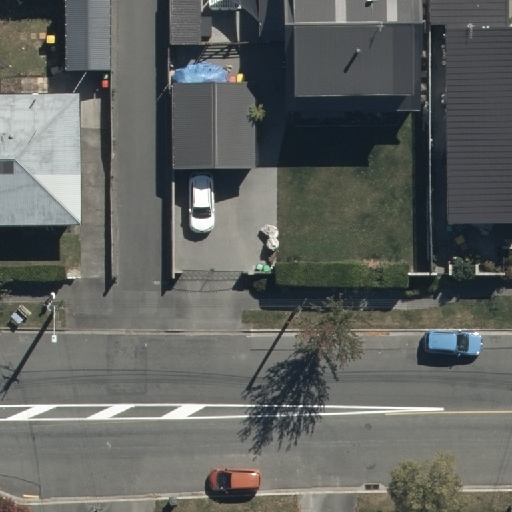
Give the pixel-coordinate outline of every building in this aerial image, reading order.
[(61,0),(62,65),(110,66),(110,0),(61,0)] [(285,110),(416,108),(414,0),(257,0),(258,43),(284,43),(285,110)] [(445,226),(511,224),(511,27),(509,28),(509,0),(429,0),(430,25),(443,25),(445,226)] [(172,164),(252,162),(250,76),(170,78),(172,164)] [(74,88),(0,88),(0,221),(75,221),(74,88)]
